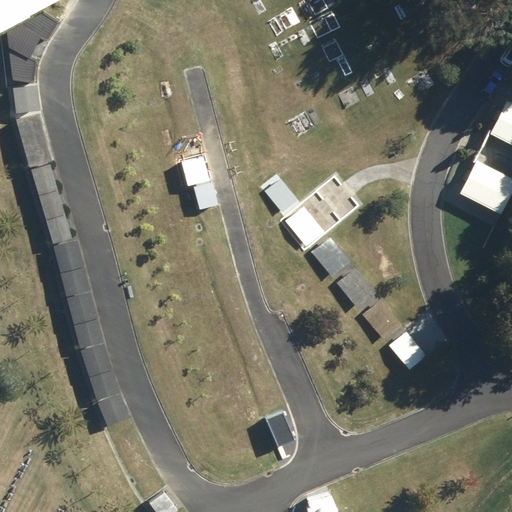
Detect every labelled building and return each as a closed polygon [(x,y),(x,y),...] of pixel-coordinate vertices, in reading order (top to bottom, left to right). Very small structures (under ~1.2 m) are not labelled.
[(0,0),(0,23),(21,13),(14,0),(0,0)] [(38,83),(14,86),(18,111),(41,108),(38,83)] [(511,103),(502,99),(487,129),(485,127),(469,160),(470,161),(456,190),(495,210),(510,181),(511,181),(511,103)] [(42,111),(18,117),(31,165),(55,158),(42,111)] [(34,168),(41,192),(59,187),(52,162),(34,168)] [(263,190),(279,209),(293,198),(277,178),(263,190)] [(41,192),(48,216),(66,211),(59,187),(41,192)] [(283,220),(303,244),(319,231),(299,207),(283,220)] [(48,216),(55,241),(74,235),(66,211),(48,216)] [(309,251),(329,275),(347,260),(326,236),(309,251)] [(79,238),(55,244),(62,270),(86,264),(79,238)] [(86,266),(62,272),(68,295),(92,288),(86,266)] [(334,281),(354,306),(372,292),(353,267),(334,281)] [(92,290),(68,296),(75,322),(99,315),(92,290)] [(360,313),(380,338),(398,322),(378,298),(360,313)] [(100,317),(76,323),(82,346),(106,340),(100,317)] [(387,344),(405,367),(421,355),(403,331),(387,344)] [(106,341),(82,349),(90,374),(114,367),(106,341)] [(114,368),(91,375),(98,398),(121,391),(114,368)] [(121,391),(99,400),(109,424),(131,414),(121,391)] [(165,490),(151,501),(159,511),(173,511),(179,508),(165,490)]
